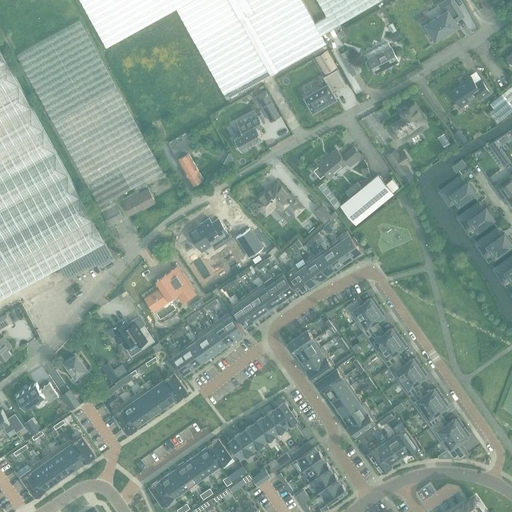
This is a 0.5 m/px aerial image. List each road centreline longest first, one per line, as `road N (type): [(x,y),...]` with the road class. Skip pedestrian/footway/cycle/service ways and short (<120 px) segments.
road 1 (unclassified): [(0,386),(53,346),(156,227),(511,12)]
road 2 (residential): [(492,483),(498,449),(373,271),(306,303),(271,341)]
road 3 (residential): [(271,341),(370,499)]
